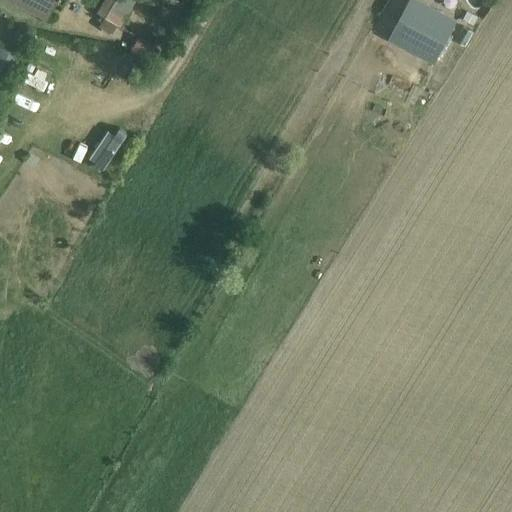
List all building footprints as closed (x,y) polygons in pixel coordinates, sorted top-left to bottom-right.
[(18,0),(48,15),(55,0),(18,0)] [(111,0),(101,19),(118,28),(133,0),(111,0)] [(418,0),(411,0),(390,39),(434,63),(457,21),(418,0)] [(78,121),(74,131),(102,141),(106,131),(78,121)] [(64,133),(62,142),(91,151),(94,142),(64,133)] [(0,159),(0,170),(4,173),(9,165),(0,159)]
